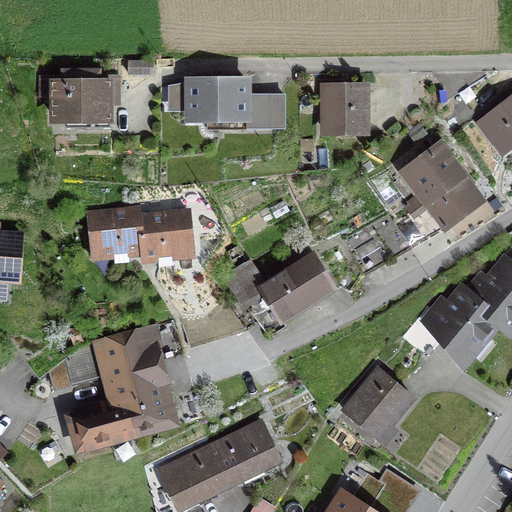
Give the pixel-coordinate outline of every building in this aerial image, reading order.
[(153,61),(128,62),(129,74),(153,73),(153,61)] [(53,83),(53,116),(77,116),(77,127),(110,127),(110,82),(99,82),(99,70),(63,70),(63,82),(53,83)] [(208,115),(208,129),(247,129),(247,128),(284,128),(284,95),(247,95),(247,81),(189,81),(189,115),(208,115)] [(365,131),(365,87),(324,87),(325,131),(365,131)] [(481,121),(503,149),(511,142),(511,101),(494,115),(492,113),(481,121)] [(445,144),(408,171),(431,200),(447,226),(486,200),(445,144)] [(447,226),(431,200),(395,222),(410,248),(447,226)] [(89,215),(93,255),(114,253),(115,263),(129,262),(128,252),(142,251),(139,217),(139,210),(89,215)] [(142,251),(143,257),(158,256),(159,266),(173,265),(172,255),(193,253),(189,212),(139,217),(142,251)] [(395,222),(390,213),(345,238),(365,274),(410,248),(395,222)] [(0,279),(19,280),(22,235),(0,233),(0,279)] [(257,318),(265,330),(332,287),(312,257),(266,287),(249,261),(227,275),(239,293),(227,301),(243,327),(257,318)] [(511,264),(506,259),(475,295),(494,311),(485,321),(495,329),(511,343),(511,341),(511,264)] [(422,326),(465,363),(495,329),(485,321),(494,311),(475,295),(460,282),(422,326)] [(227,301),(180,317),(189,344),(243,327),(227,301)] [(125,395),(134,426),(170,415),(155,360),(184,352),(175,319),(120,335),(136,392),(125,395)] [(136,392),(120,335),(89,343),(63,350),(72,383),(108,373),(116,403),(73,415),(80,440),(134,426),(125,395),(136,392)] [(378,369),(344,410),(379,439),(413,397),(378,369)] [(263,423),(212,447),(230,484),(280,460),(263,423)] [(179,508),(230,484),(212,447),(161,471),(179,508)] [(331,511),(369,511),(343,495),(331,511)] [(251,511),(270,511),(274,507),(260,499),(251,511)]
